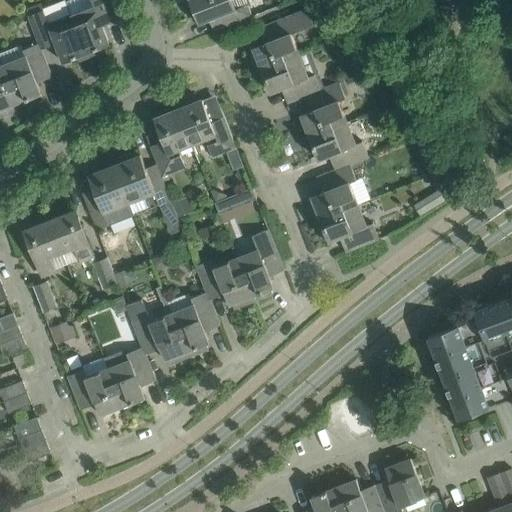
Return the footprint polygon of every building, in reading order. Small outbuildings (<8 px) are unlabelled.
[(86,53),(110,44),(102,24),(114,20),(113,16),(106,0),(91,0),(94,5),(70,14),(86,53)] [(215,31),(252,16),(247,4),(236,8),(232,0),(189,0),(199,24),(210,20),(215,31)] [(86,53),(70,14),(47,23),(42,10),(28,16),(39,43),(39,45),(54,39),(63,62),(86,53)] [(291,33),(298,31),(310,26),(304,10),(259,28),(264,43),(253,47),(254,49),(249,50),(258,71),(262,69),(262,70),(300,55),(291,33)] [(52,76),(39,45),(39,43),(23,49),(25,56),(4,64),(3,65),(18,103),(20,102),(42,93),(38,82),(52,76)] [(306,95),(325,87),(310,51),(300,55),(262,70),(271,92),(282,87),(288,102),(306,95)] [(0,118),(23,109),(20,102),(18,103),(3,65),(4,64),(0,53),(0,118)] [(346,98),(340,82),(325,87),(306,95),(312,110),(301,114),(310,137),(347,122),(339,101),(346,98)] [(203,100),(178,110),(191,144),(205,138),(212,157),(218,155),(237,147),(234,139),(225,117),(212,122),(203,100)] [(150,146),(160,171),(162,176),(186,167),(178,149),(191,144),(178,110),(155,119),(164,141),(150,146)] [(351,163),(369,156),(362,140),(355,142),(347,122),(310,137),(319,159),(330,155),(335,169),(351,163)] [(141,154),(115,164),(130,202),(145,195),(150,208),(171,198),(162,176),(160,171),(149,176),(141,154)] [(320,218),(358,203),(350,182),(357,179),(351,163),(335,169),(336,170),(317,177),(323,192),(312,196),(320,218)] [(97,196),(86,200),(93,219),(96,229),(117,221),(135,214),(130,202),(115,164),(89,175),(97,196)] [(441,200),(453,196),(444,171),(431,175),(441,200)] [(216,201),(228,197),(227,194),(214,189),(211,190),(216,201)] [(228,197),(216,201),(220,213),(235,207),(231,195),(228,197)] [(179,217),(193,211),(187,197),(173,202),(179,217)] [(380,238),(374,223),(373,221),(367,224),(358,203),(320,218),(329,241),(340,236),(346,251),(380,238)] [(94,255),(83,228),(76,210),(51,220),(63,252),(75,247),(80,261),(94,255)] [(50,257),(63,252),(51,220),(25,230),(43,276),(55,271),(50,257)] [(258,249),(237,258),(252,295),(254,301),(273,293),(271,288),(274,287),(270,275),(285,270),(269,229),(254,234),(253,235),(258,249)] [(114,271),(131,264),(123,244),(106,251),(114,271)] [(163,254),(152,258),(157,269),(168,265),(163,254)] [(107,257),(94,261),(104,288),(117,283),(107,257)] [(254,301),(252,295),(237,258),(215,266),(213,259),(196,266),(206,291),(210,299),(225,293),(229,304),(232,303),(234,309),(254,301)] [(132,268),(116,274),(121,289),(138,282),(132,268)] [(44,312),(57,307),(47,281),(34,286),(44,312)] [(0,302),(9,299),(4,287),(0,288),(0,302)] [(193,303),(172,311),(173,313),(190,356),(209,349),(207,343),(210,342),(206,331),(220,325),(210,299),(206,291),(190,297),(193,303)] [(511,295),(474,310),(477,317),(428,336),(459,419),(511,398),(511,295)] [(123,298),(113,302),(117,313),(127,310),(125,305),(123,298)] [(151,322),(148,314),(141,298),(125,305),(127,310),(142,346),(146,354),(161,348),(165,359),(168,358),(170,363),(190,356),(173,313),(151,322)] [(0,324),(2,331),(0,331),(0,345),(23,336),(14,312),(8,315),(0,317),(0,324)] [(68,324),(51,330),(56,343),(77,335),(73,325),(68,324)] [(5,357),(28,348),(23,336),(0,345),(5,357)] [(156,380),(146,354),(142,346),(127,352),(125,348),(104,357),(108,367),(123,406),(146,397),(141,386),(156,380)] [(101,414),(123,406),(108,367),(86,376),(83,370),(68,375),(82,409),(96,403),(101,414)] [(5,401),(28,392),(23,380),(0,389),(5,401)] [(9,413),(32,404),(28,392),(5,401),(9,413)] [(47,441),(43,429),(39,420),(16,429),(24,450),(47,441)] [(29,462),(52,453),(47,441),(24,450),(29,462)] [(426,496),(426,495),(411,458),(386,468),(391,480),(387,481),(387,480),(375,484),(385,511),(403,511),(401,505),(426,496)] [(511,467),(502,472),(511,499),(511,467)] [(511,511),(511,499),(502,472),(488,477),(497,501),(498,503),(499,507),(490,510),(490,511),(511,511)] [(385,511),(375,484),(364,488),(365,490),(362,491),(357,479),(335,487),(345,511),(385,511)] [(345,511),(335,487),(312,496),(317,508),(313,510),(313,508),(302,511),(345,511)]
